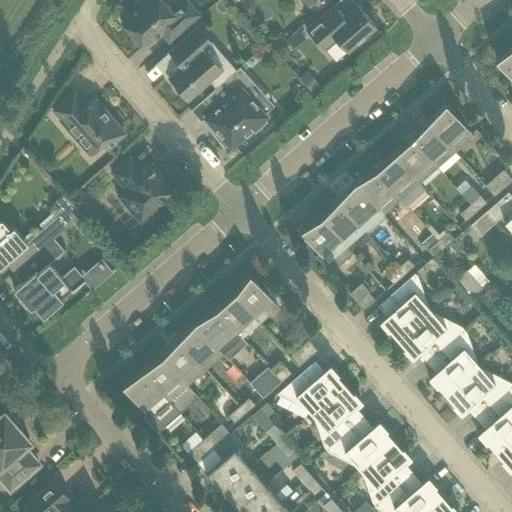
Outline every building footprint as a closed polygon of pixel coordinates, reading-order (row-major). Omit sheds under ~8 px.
[(120,20),(142,46),(160,31),(169,42),(200,16),(186,0),(184,0),(171,11),(165,4),(161,0),(136,0),(133,3),(136,7),(120,20)] [(305,28),(319,44),(323,49),(335,38),(346,51),(375,25),(356,3),(342,15),(333,4),(305,28)] [(235,69),(197,25),(168,51),(180,65),(168,75),(173,82),(171,84),(179,93),(181,91),(187,97),(207,79),(214,87),(235,69)] [(270,30),(264,35),(273,45),(282,36),(277,30),(270,30)] [(267,42),(258,49),(264,55),(272,48),(267,42)] [(511,43),(493,57),(496,60),(511,78),(511,43)] [(235,69),(214,87),(203,97),(213,109),(207,114),(216,123),(212,126),(217,131),(213,134),(224,146),(227,143),(230,147),(266,115),(239,85),(248,77),(239,66),(235,69)] [(305,71),(298,77),(311,93),(319,86),(305,71)] [(57,119),(88,155),(101,143),(106,148),(124,132),(94,97),(85,105),(73,91),(52,109),(59,117),(57,119)] [(443,100),(426,118),(454,150),(473,134),(443,100)] [(426,118),(410,136),(436,166),(454,150),(426,118)] [(410,136),(392,151),(418,182),(436,166),(410,136)] [(374,167),(400,197),(400,198),(403,201),(422,185),(419,181),(418,182),(392,151),(374,167)] [(110,171),(125,188),(117,194),(127,206),(133,201),(145,215),(173,191),(157,173),(158,171),(149,160),(140,168),(129,155),(110,171)] [(374,167),(352,179),(382,213),(400,198),(400,197),(374,167)] [(484,184),(493,195),(511,179),(503,168),(484,184)] [(352,179),(336,197),(364,229),(382,213),(352,179)] [(68,198),(68,197),(67,198),(77,209),(88,199),(79,189),(68,198)] [(499,216),(511,230),(511,196),(507,191),(470,223),(480,234),(499,216)] [(0,265),(4,262),(13,272),(32,256),(53,237),(71,221),(79,214),(80,213),(77,209),(67,198),(68,197),(64,192),(53,201),(61,210),(25,241),(12,226),(9,229),(0,219),(0,265)] [(479,195),(469,204),(475,211),(486,201),(479,195)] [(336,197),(320,215),(346,245),(364,229),(336,197)] [(475,211),(469,204),(459,213),(465,220),(475,211)] [(90,226),(79,214),(71,221),(82,233),(90,226)] [(346,245),(320,215),(298,227),(319,252),(315,256),(326,269),(334,263),(336,266),(352,252),(346,245)] [(447,231),(437,240),(443,247),(453,238),(447,231)] [(32,256),(13,272),(21,281),(13,289),(30,308),(33,305),(42,316),(62,299),(60,298),(70,289),(71,291),(83,280),(83,279),(82,280),(77,274),(68,273),(62,278),(53,267),(49,262),(63,249),(53,237),(32,256)] [(443,247),(437,240),(426,249),(433,256),(443,247)] [(407,258),(397,267),(403,274),(413,264),(407,258)] [(403,274),(397,267),(386,276),(392,283),(403,274)] [(456,276),(472,294),(481,286),(466,268),(456,276)] [(234,289),(233,290),(259,321),(278,304),(248,271),(234,289)] [(388,328),(396,337),(430,307),(428,305),(417,274),(415,271),(391,292),(400,301),(379,320),(387,329),(388,328)] [(233,290),(214,306),(241,336),(259,321),(233,290)] [(356,302),(362,309),(374,299),(368,292),(356,302)] [(214,306),(193,318),(223,352),(228,358),(246,342),(241,336),(214,306)] [(432,338),(440,348),(463,328),(461,325),(432,310),(430,307),(396,337),(404,346),(403,347),(411,356),(432,338)] [(193,318),(177,336),(205,368),(223,352),(193,318)] [(437,384),(445,393),(479,364),(477,361),(466,330),(463,328),(440,348),(449,358),(428,376),(436,385),(437,384)] [(177,336),(160,354),(187,384),(205,368),(177,336)] [(289,355),(298,365),(317,349),(307,338),(289,355)] [(160,354),(141,368),(169,400),(169,399),(187,384),(160,354)] [(308,409),(310,412),(344,383),(336,374),(337,372),(329,363),(308,381),(300,372),(277,392),(279,395),(308,409)] [(481,394),(489,404),(511,383),(510,381),(481,366),(479,364),(445,393),(453,402),(452,403),(460,413),(481,394)] [(284,365),(274,374),(280,381),(290,372),(284,365)] [(280,381),(274,374),(267,366),(249,381),(263,396),(280,381)] [(169,400),(141,368),(120,382),(144,408),(146,406),(149,409),(142,416),(157,433),(158,432),(158,431),(180,412),(173,404),(174,404),(169,399),(169,400)] [(323,445),(326,448),(349,428),(340,418),(361,400),(353,391),(352,392),(344,383),(310,412),(313,414),(323,445)] [(486,440),(494,449),(511,433),(511,383),(489,404),(497,414),(477,432),(485,441),(486,440)] [(248,396),(238,406),(244,413),(254,404),(248,396)] [(258,408),(264,416),(272,409),(265,402),(258,408)] [(244,413),(238,406),(227,415),(233,422),(244,413)] [(0,479),(9,490),(38,464),(23,446),(29,441),(18,428),(21,426),(9,412),(6,415),(3,411),(0,413),(0,479)] [(357,465),(359,468),(393,439),(385,430),(386,428),(378,419),(357,437),(349,428),(326,448),(328,451),(357,465)] [(212,449),(229,434),(220,423),(202,438),(212,449)] [(265,430),(276,442),(284,435),(273,423),(265,430)] [(511,465),(511,433),(494,449),(502,458),(501,459),(509,469),(511,465)] [(284,435),(276,442),(287,454),(295,447),(284,435)] [(212,449),(202,438),(187,452),(196,462),(212,449)] [(372,501),(375,504),(398,484),(389,474),(410,456),(402,447),(401,448),(393,439),(359,468),(361,470),(372,501)] [(233,447),(205,472),(219,489),(220,488),(221,489),(223,487),(223,488),(249,465),(233,447)] [(291,469),(302,482),(310,475),(300,462),(291,469)] [(220,488),(219,489),(235,507),(236,506),(238,505),(264,483),(249,465),(223,488),(223,487),(221,489),(220,488)] [(310,475),(302,482),(312,494),(321,487),(310,475)] [(387,511),(421,511),(442,495),(433,486),(435,484),(427,475),(406,493),(398,484),(375,504),(377,507),(387,511)] [(98,511),(97,510),(95,511),(84,498),(72,508),(65,500),(68,497),(53,481),(17,511),(98,511)] [(236,506),(235,507),(239,511),(266,511),(280,501),(264,483),(238,505),(236,506)] [(458,511),(451,503),(449,504),(442,495),(421,511),(458,511)] [(322,504),(327,511),(337,511),(341,510),(330,497),(322,504)] [(289,511),(280,501),(266,511),(289,511)]
